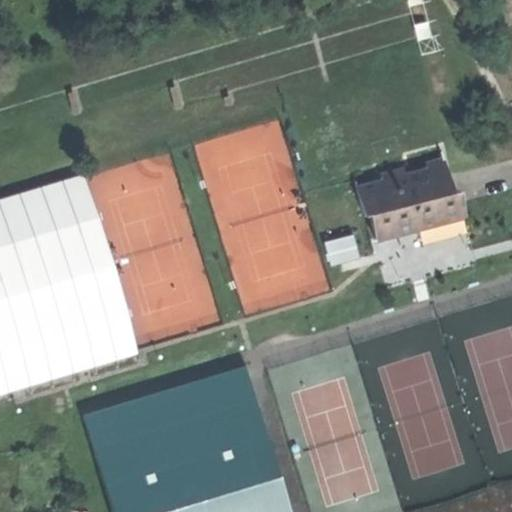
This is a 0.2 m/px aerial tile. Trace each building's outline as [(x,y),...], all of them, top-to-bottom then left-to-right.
[(423,0),(407,0),(416,39),(431,35),(423,0)] [(511,83),(511,11),(494,17),(511,83)] [(367,213),(375,240),(464,216),(456,189),(450,190),(441,158),(425,163),(426,168),(403,174),(402,170),(378,176),(381,186),(355,193),(361,215),(367,213)] [(0,394),(139,355),(82,175),(0,199),(0,394)] [(329,263),(357,256),(351,234),(324,241),(329,263)] [(286,511),(239,353),(75,402),(108,511),(286,511)]
